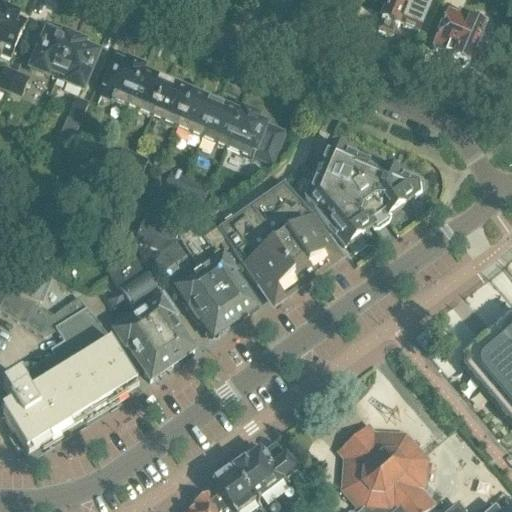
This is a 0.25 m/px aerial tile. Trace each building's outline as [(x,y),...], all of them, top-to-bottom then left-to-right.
[(389,0),(380,23),(381,24),(377,33),(391,39),(395,30),(397,31),(398,28),(417,36),(431,0),(389,0)] [(3,13),(0,19),(0,57),(10,62),(25,28),(15,23),(17,19),(3,13)] [(456,73),(458,73),(459,74),(461,75),(463,74),(465,73),(467,70),(468,70),(469,69),(474,71),(480,58),(474,56),(485,32),(483,32),(487,24),(473,18),(469,25),(448,15),(435,42),(437,43),(433,52),(445,58),(445,59),(453,62),(453,65),(454,65),(454,68),(454,69),(455,70),(456,72),(456,73)] [(61,42),(46,35),(30,73),(56,84),(73,43),(63,38),(61,42)] [(83,47),(73,43),(56,84),(80,95),(97,57),(81,50),(83,47)] [(125,70),(116,66),(101,101),(126,111),(141,76),(143,72),(127,65),(125,70)] [(0,93),(7,97),(17,75),(4,70),(0,79),(0,93)] [(17,75),(7,97),(20,102),(29,81),(17,75)] [(152,122),(166,87),(141,76),(126,111),(152,122)] [(176,133),(191,98),(166,87),(152,122),(176,133)] [(200,143),(215,108),(191,98),(176,133),(200,143)] [(70,148),(88,106),(76,101),(58,142),(70,148)] [(216,150),(225,154),(239,119),(215,108),(200,143),(216,150)] [(225,154),(251,165),(252,162),(270,169),(284,137),(256,125),(258,121),(241,114),(239,119),(225,154)] [(97,143),(89,164),(102,169),(109,147),(97,143)] [(345,160),(346,158),(326,149),(316,173),(322,176),(319,184),(312,181),(303,203),(343,251),(361,238),(360,237),(370,229),(368,225),(381,216),(385,222),(404,209),(403,207),(412,201),(413,202),(419,198),(419,189),(411,186),(410,187),(400,183),(401,181),(380,172),(377,179),(362,173),(364,168),(345,160)] [(136,158),(122,152),(112,175),(126,181),(135,161),(136,158)] [(136,158),(135,161),(126,181),(139,186),(148,163),(136,158)] [(175,170),(162,165),(151,191),(175,201),(184,181),(185,181),(185,180),(173,174),(175,170)] [(185,181),(184,181),(175,201),(187,206),(195,187),(209,193),(210,190),(185,180),(185,181)] [(209,193),(195,187),(187,206),(214,218),(216,211),(203,206),(209,193)] [(312,220),(282,187),(261,202),(310,275),(330,260),(331,256),(323,245),(328,242),(312,220)] [(310,275),(261,202),(241,216),(291,288),(310,275)] [(256,292),(260,289),(268,300),(273,301),(291,288),(241,216),(216,233),(232,256),(231,257),(256,292)] [(159,223),(145,218),(134,244),(147,250),(153,236),(159,223)] [(198,278),(233,327),(234,327),(235,328),(255,314),(256,309),(254,305),(249,306),(243,298),(247,295),(236,281),(233,283),(230,279),(232,277),(221,262),(212,268),(203,255),(207,252),(193,231),(187,236),(159,223),(153,236),(182,248),(180,252),(198,278)] [(202,242),(210,253),(222,245),(214,234),(202,242)] [(153,236),(147,250),(161,256),(158,258),(157,262),(153,265),(187,310),(188,309),(194,318),(191,320),(201,334),(205,332),(208,337),(207,340),(209,342),(212,342),(233,327),(198,278),(180,252),(182,248),(153,236)] [(11,294),(40,307),(56,268),(27,255),(11,294)] [(125,304),(136,321),(169,371),(188,358),(183,350),(182,351),(166,328),(175,322),(134,262),(108,280),(119,296),(125,304)] [(0,311),(7,293),(9,290),(0,286),(0,311)] [(17,298),(7,293),(0,311),(0,315),(8,320),(17,298)] [(107,304),(113,313),(125,304),(119,296),(107,304)] [(26,304),(17,298),(8,320),(17,326),(26,304)] [(28,459),(52,444),(138,391),(109,346),(94,322),(78,301),(53,319),(56,336),(64,347),(50,355),(53,360),(19,381),(2,391),(9,403),(10,403),(12,407),(1,414),(3,418),(2,419),(28,459)] [(35,310),(26,304),(17,326),(27,331),(35,310)] [(45,315),(36,310),(27,331),(36,337),(45,315)] [(53,319),(45,315),(36,337),(46,342),(53,319)] [(460,361),(460,365),(460,368),(461,371),(462,373),(484,399),(511,431),(511,318),(510,319),(507,320),(499,327),(472,350),(464,356),(462,359),(460,361)] [(113,337),(123,351),(124,350),(148,385),(169,371),(136,321),(113,337)] [(367,430),(335,456),(342,465),(339,497),(352,511),(493,511),(492,511),(430,511),(433,510),(427,504),(431,499),(424,491),(426,465),(404,438),(373,437),(367,430)] [(211,489),(214,494),(227,511),(300,511),(315,494),(285,460),(274,468),(264,454),(260,456),(259,455),(211,489)] [(227,511),(214,494),(206,500),(204,499),(202,499),(200,499),(197,500),(195,502),(194,505),(194,507),(194,508),(196,511),(195,511),(227,511)]
